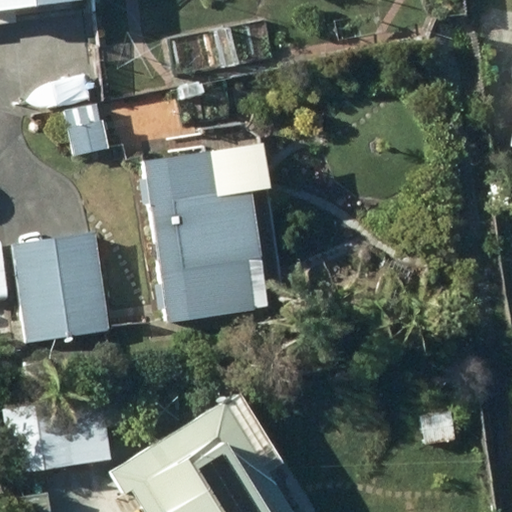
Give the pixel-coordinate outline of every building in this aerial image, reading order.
[(0,0),(0,26),(0,27),(0,25),(0,5),(59,0),(0,0)] [(265,18),(215,24),(221,73),(270,67),(265,18)] [(65,109),(70,155),(106,151),(100,104),(65,109)] [(143,175),(132,177),(137,207),(143,206),(156,280),(151,281),(156,308),(162,307),(165,322),(265,305),(245,187),(216,192),(209,148),(140,159),(143,175)] [(9,243),(24,340),(107,328),(92,230),(9,243)] [(110,427),(134,424),(129,386),(0,404),(0,425),(7,472),(109,457),(103,419),(109,418),(110,427)] [(293,511),(218,394),(107,466),(136,511),(293,511)] [(445,410),(415,415),(420,443),(451,438),(445,410)] [(46,511),(43,489),(12,493),(14,511),(46,511)]
